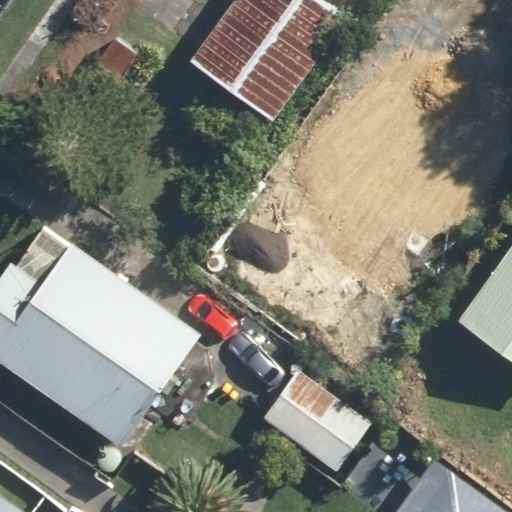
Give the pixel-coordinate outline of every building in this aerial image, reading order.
[(238,0),(197,58),(280,120),(356,15),(335,0),(238,0)] [(94,74),(118,89),(143,53),(119,36),(94,74)] [(397,227),(460,271),(511,199),(511,108),(492,94),(397,227)] [(348,191),(369,206),(396,169),(374,154),(348,191)] [(0,287),(0,353),(128,446),(209,332),(79,239),(49,283),(18,262),(0,287)] [(511,253),(466,317),(511,350),(511,253)] [(269,416),(343,469),(377,422),(303,368),(269,416)] [(511,511),(511,505),(443,456),(402,511),(511,511)] [(0,511),(37,511),(0,485),(0,511)]
